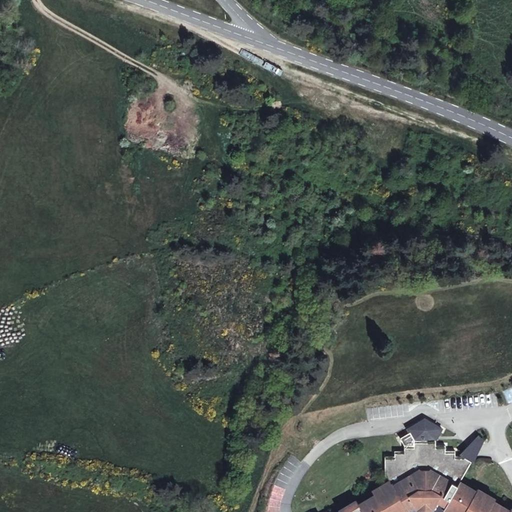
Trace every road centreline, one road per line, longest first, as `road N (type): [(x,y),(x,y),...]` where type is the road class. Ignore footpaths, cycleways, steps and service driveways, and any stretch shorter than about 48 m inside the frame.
road 1 (tertiary): [(511,137),(259,41)]
road 2 (track): [(36,0),(160,76)]
road 3 (tertiary): [(259,41),(145,0)]
